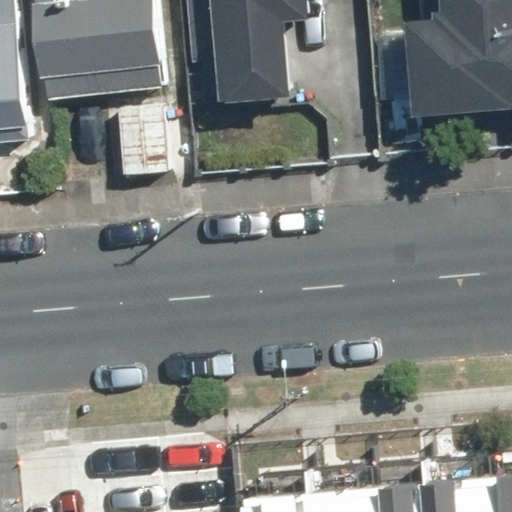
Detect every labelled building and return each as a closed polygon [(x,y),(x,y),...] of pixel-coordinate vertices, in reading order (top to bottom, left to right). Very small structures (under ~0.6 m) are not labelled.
[(0,0),(0,124),(38,122),(24,0),(0,0)] [(42,0),(51,96),(171,84),(162,0),(42,0)] [(198,0),(204,62),(220,60),(223,96),(315,88),(308,6),(334,4),(333,0),(198,0)] [(418,22),(425,93),(511,84),(511,0),(447,0),(450,19),(418,22)] [(124,104),(128,169),(176,167),(170,100),(124,104)] [(511,511),(511,460),(484,463),(487,511),(511,511)] [(441,465),(444,511),(487,511),(484,463),(441,465)] [(402,473),(405,511),(444,511),(441,465),(402,467),(402,473)] [(405,511),(402,473),(368,476),(368,468),(332,472),(335,511),(405,511)] [(289,483),(265,485),(267,511),(335,511),(332,472),(289,476),(289,483)]
